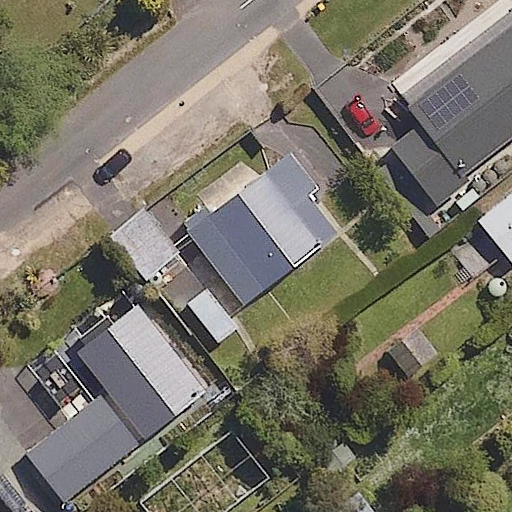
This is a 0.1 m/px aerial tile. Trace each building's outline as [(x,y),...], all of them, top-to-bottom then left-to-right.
[(511,128),(511,4),(400,92),(422,119),(392,142),(430,192),(511,128)] [(335,227),(280,153),(185,225),(241,298),(335,227)] [(511,186),(476,215),(511,259),(511,186)] [(177,244),(142,203),(108,232),(143,273),(177,244)] [(236,323),(206,283),(186,298),(216,338),(236,323)] [(439,355),(416,328),(389,351),(411,378),(439,355)] [(208,361),(185,330),(162,347),(186,378),(208,361)] [(135,440),(99,393),(25,449),(61,496),(135,440)]
